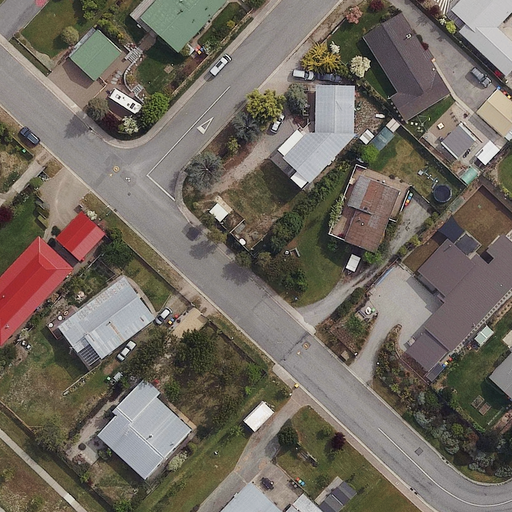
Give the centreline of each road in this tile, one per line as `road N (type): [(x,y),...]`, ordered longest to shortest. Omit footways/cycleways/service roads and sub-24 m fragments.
road 1 (residential): [(130,193),(441,487),(476,505),(511,500)]
road 2 (residential): [(130,193),(309,0)]
road 3 (residential): [(0,71),(130,193)]
